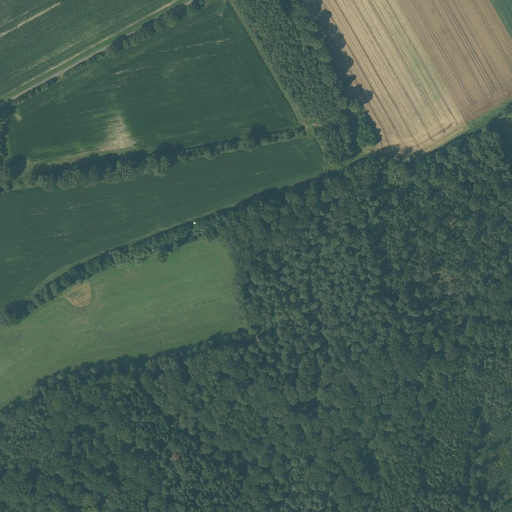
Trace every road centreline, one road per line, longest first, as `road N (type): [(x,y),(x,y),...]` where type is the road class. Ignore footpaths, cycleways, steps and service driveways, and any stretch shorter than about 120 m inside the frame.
road 1 (track): [(330,511),(298,480),(228,453),(181,421),(135,371),(49,385),(0,421)]
road 2 (unclassified): [(196,0),(0,107)]
road 3 (track): [(474,511),(470,450),(477,421),(488,401),(511,399)]
